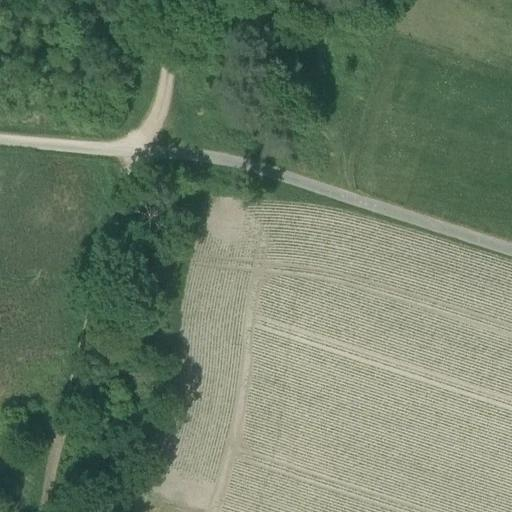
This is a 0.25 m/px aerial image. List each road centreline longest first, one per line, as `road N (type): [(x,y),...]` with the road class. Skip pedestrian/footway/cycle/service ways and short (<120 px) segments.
road 1 (track): [(511,256),(232,161),(0,143)]
road 2 (track): [(129,153),(64,411),(49,511)]
road 3 (track): [(129,153),(154,118),(176,0)]
